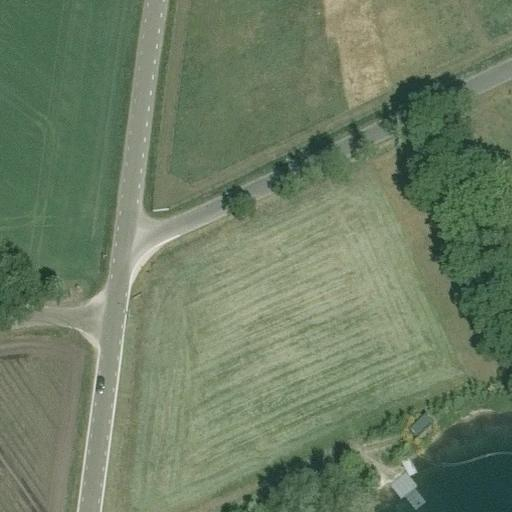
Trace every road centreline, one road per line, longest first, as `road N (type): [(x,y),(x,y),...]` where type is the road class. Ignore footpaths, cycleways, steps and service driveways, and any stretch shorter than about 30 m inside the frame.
road 1 (unclassified): [(126,249),(511,67)]
road 2 (tertiary): [(126,249),(161,0)]
road 3 (tertiary): [(92,511),(117,321)]
